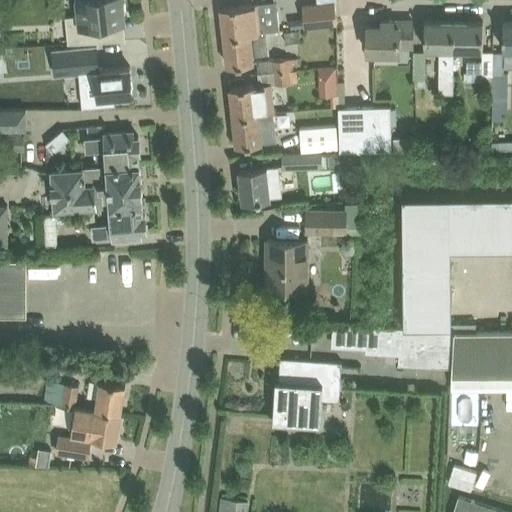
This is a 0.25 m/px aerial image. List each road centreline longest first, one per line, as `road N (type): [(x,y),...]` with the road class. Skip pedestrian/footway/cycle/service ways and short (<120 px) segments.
road 1 (tertiary): [(166,511),(198,262),(180,0)]
road 2 (residential): [(511,4),(371,0)]
